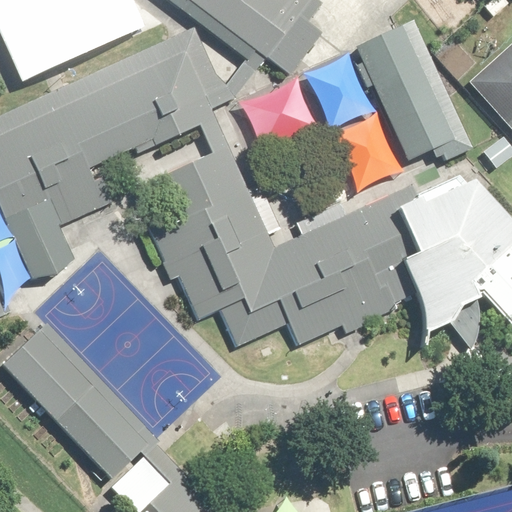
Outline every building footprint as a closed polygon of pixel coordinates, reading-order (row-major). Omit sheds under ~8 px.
[(129,0),(0,0),(0,35),(21,81),(141,26),(129,0)] [(175,0),(261,64),(300,12),(284,0),(175,0)] [(409,23),(354,45),(399,155),(454,133),(409,23)] [(0,111),(0,212),(26,272),(73,252),(57,216),(102,197),(88,165),(225,106),(192,29),(0,111)] [(511,40),(469,79),(511,125),(511,40)] [(336,316),(340,324),(392,299),(380,271),(402,262),(419,300),(419,328),(448,313),(460,299),(477,292),(511,328),(511,327),(511,228),(470,179),(416,194),(404,176),(278,219),(238,135),(166,167),(182,207),(148,221),(194,314),(213,303),(231,340),(287,316),(294,337),(336,316)] [(36,318),(0,351),(0,356),(107,470),(146,434),(36,318)] [(209,511),(171,474),(133,511),(209,511)]
